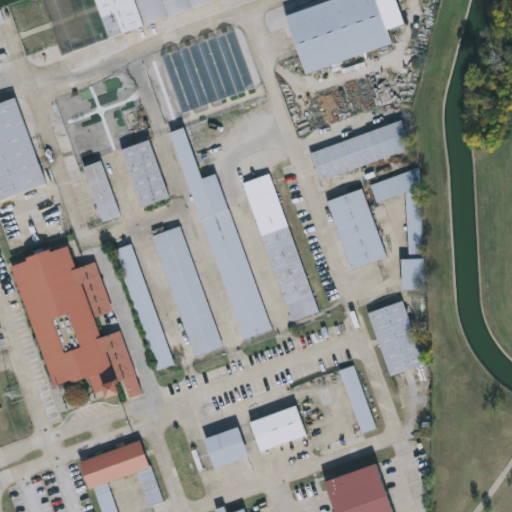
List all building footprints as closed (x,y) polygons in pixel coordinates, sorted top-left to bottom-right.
[(213,0),(63,55),(43,0),(213,0)] [(335,0),(401,0),(409,24),(391,30),(396,45),(310,74),(290,15),(335,0)] [(50,184),(0,203),(0,105),(17,99),(50,184)] [(327,179),(323,180),(313,153),(405,120),(415,147),(327,179)] [(174,196),(146,207),(125,149),(136,145),(131,131),(146,125),(174,196)] [(188,126),(206,177),(219,173),(276,330),(247,340),(172,132),(188,126)] [(123,214),(105,221),(86,166),(104,160),(123,214)] [(423,167),(427,258),(429,258),(431,290),(408,291),(406,259),(412,259),(408,193),(379,203),(373,185),(423,167)] [(322,313),(294,323),(294,321),(292,322),(290,317),(293,316),(244,183),(272,173),(322,313)] [(392,256),(354,269),(329,200),(367,187),(392,256)] [(177,221),(180,227),(184,226),(227,348),(198,359),(154,236),(166,232),(163,226),(177,221)] [(178,365),(158,372),(114,250),(133,243),(178,365)] [(72,246),(79,267),(99,260),(117,310),(96,317),(103,337),(122,330),(145,394),(132,398),(130,392),(113,398),(109,389),(96,393),(91,379),(76,384),(74,379),(56,386),(13,266),(31,260),(30,256),(55,247),(56,251),(72,246)] [(430,364),(394,377),(370,313),(406,299),(430,364)] [(378,428),(365,433),(342,370),(356,365),(378,428)] [(79,387),(68,396),(77,407),(88,398),(79,387)] [(306,438),(265,453),(254,424),(300,406),(311,436),(306,438)] [(253,456),(218,467),(209,439),(244,427),(253,456)] [(141,441),(164,503),(150,508),(137,474),(108,484),(118,511),(100,511),(92,489),(90,490),(80,463),(141,441)] [(400,511),(340,511),(330,482),(383,463),(400,511)]
